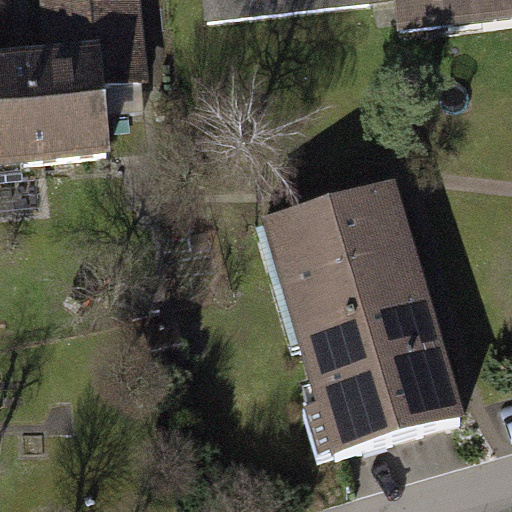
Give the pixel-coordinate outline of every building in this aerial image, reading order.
[(0,77),(0,186),(116,174),(107,93),(150,88),(140,0),(44,0),(52,72),(0,77)] [(396,0),(225,0),(229,23),(396,0)] [(511,0),(398,0),(407,54),(511,38),(511,0)] [(272,242),(307,362),(435,324),(400,205),(272,242)] [(307,362),(342,481),(470,444),(435,324),(307,362)]
